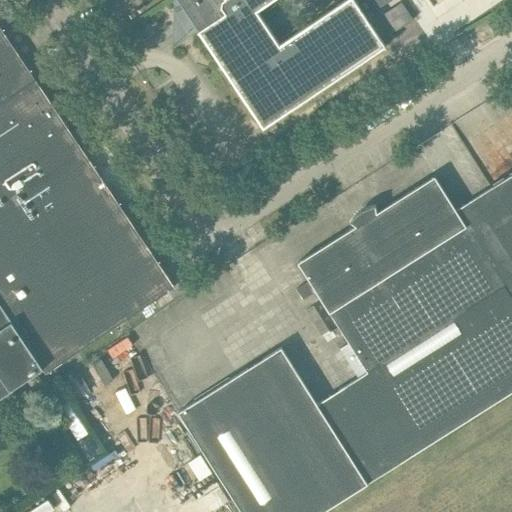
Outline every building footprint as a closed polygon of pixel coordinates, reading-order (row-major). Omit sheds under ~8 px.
[(174,0),(174,3),(173,23),(184,40),(198,31),(263,128),(386,46),(374,29),(355,0),(343,0),(283,40),(260,6),(269,0),(174,0)] [(0,398),(12,391),(10,388),(41,367),(45,373),(158,297),(175,286),(0,25),(0,398)] [(283,342),(177,409),(241,511),(319,511),(393,465),(511,389),(511,174),(466,203),(456,209),(435,176),(376,213),(375,205),(371,206),(367,207),(364,209),(361,211),(358,213),(355,215),(352,218),(350,221),(356,225),(298,262),(309,279),(347,339),(341,343),(359,372),(342,383),(318,398),(283,342)] [(103,452),(91,433),(74,444),(86,463),(103,452)] [(203,451),(190,459),(201,478),(214,470),(203,451)] [(35,493),(15,506),(18,511),(45,511),(47,511),(35,493)]
